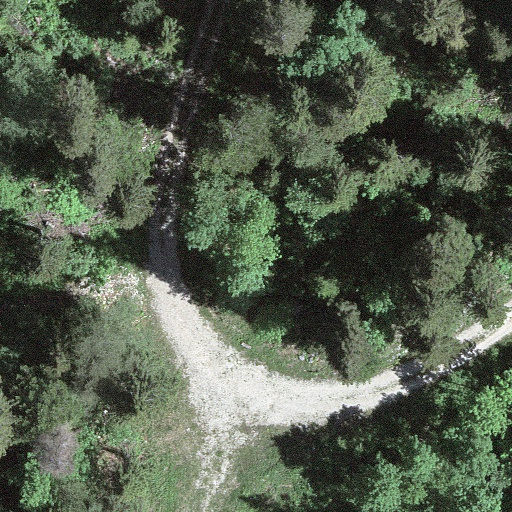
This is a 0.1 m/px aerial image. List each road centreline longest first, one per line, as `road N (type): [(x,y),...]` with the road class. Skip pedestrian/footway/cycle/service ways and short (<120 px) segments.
road 1 (track): [(221,0),(166,199),(181,329),(235,397),(294,411),(353,410),(427,379),(511,323)]
road 2 (track): [(198,511),(235,397)]
